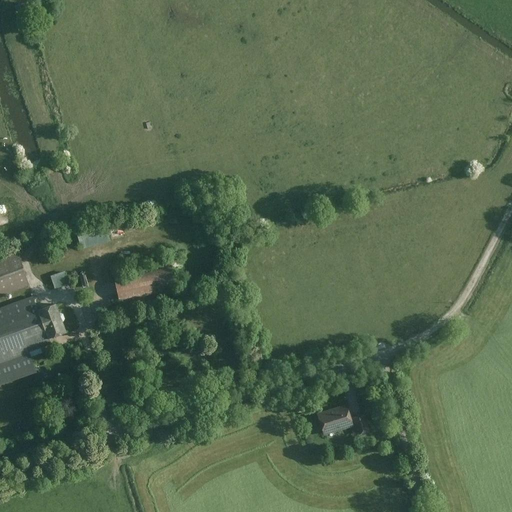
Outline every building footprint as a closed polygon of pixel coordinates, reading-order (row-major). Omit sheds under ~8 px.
[(21,0),(19,2),(17,4),(21,9),(24,6),(27,3),(23,0),(21,0)] [(80,230),(81,245),(109,243),(107,228),(80,230)] [(16,251),(0,256),(0,293),(26,285),(16,251)] [(172,266),(115,277),(119,300),(177,289),(172,266)] [(31,292),(0,303),(0,383),(36,371),(30,353),(54,344),(51,337),(69,331),(58,300),(37,308),(31,292)] [(348,404),(314,415),(321,436),(350,426),(354,438),(369,433),(363,415),(353,418),(348,404)] [(35,417),(19,422),(22,430),(37,425),(35,417)]
